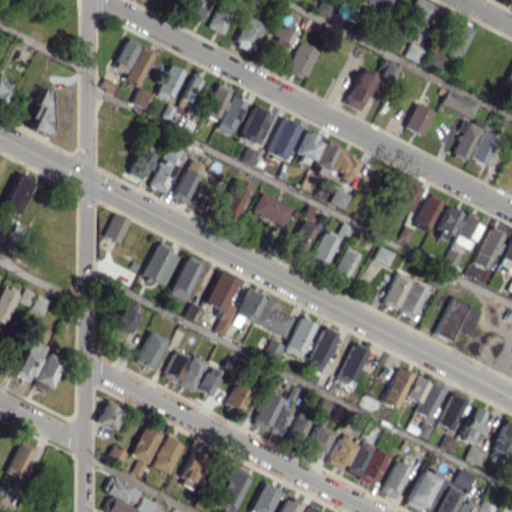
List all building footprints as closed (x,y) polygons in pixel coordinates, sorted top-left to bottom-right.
[(183,0),(177,16),(195,24),(205,0),(183,0)] [(215,0),(205,28),(220,33),(232,0),(215,0)] [(334,4),(322,0),(317,0),(312,12),(328,19),(334,4)] [(383,12),(388,0),(370,0),(368,5),(383,12)] [(430,4),(420,0),(410,0),(396,34),(415,42),(430,4)] [(230,43),(249,51),(261,23),(241,15),(230,43)] [(469,26),(454,21),(442,54),(457,59),(469,26)] [(291,30),(272,23),(261,51),(280,59),(291,30)] [(108,66),(122,72),(136,42),(122,36),(108,66)] [(300,78),(313,51),(294,41),(281,69),(300,78)] [(421,48),(406,41),(400,55),(414,62),(421,48)] [(121,79),(135,85),(149,50),(135,45),(121,79)] [(511,53),(499,87),(511,92),(511,53)] [(395,66),(381,58),(373,73),(387,81),(395,66)] [(150,94),(165,101),(179,71),(165,64),(150,94)] [(340,102),(354,110),(372,74),(358,67),(340,102)] [(197,76),(189,72),(173,106),(182,110),(197,76)] [(0,100),(9,81),(0,77),(0,100)] [(225,88),(211,82),(199,115),(213,120),(225,88)] [(127,101),(139,108),(147,93),(134,86),(127,101)] [(475,102),(442,90),(436,104),(469,117),(475,102)] [(240,101),(226,95),(212,128),(226,134),(240,101)] [(429,111),(412,102),(400,126),(418,135),(429,111)] [(250,143),(265,110),(251,103),(235,136),(250,143)] [(296,124),(277,116),(262,152),(281,160),(296,124)] [(479,123),(471,119),(469,123),(459,118),(454,129),(458,131),(447,155),(461,162),(479,123)] [(493,136),(479,129),(467,156),(481,163),(493,136)] [(308,162),(317,136),(301,130),(292,156),(308,162)] [(307,170),(319,175),(334,143),(322,137),(307,170)] [(237,161),(248,164),(253,149),(242,146),(237,161)] [(136,157),(130,155),(123,172),(140,179),(152,153),(140,148),(136,157)] [(323,175),(344,184),(356,158),(336,148),(323,175)] [(158,192),(173,160),(158,153),(144,185),(158,192)] [(182,202),(198,163),(185,158),(169,197),(182,202)] [(0,209),(12,215),(29,179),(14,172),(0,200),(0,209)] [(245,182),(229,177),(215,214),(232,220),(245,182)] [(390,204),(407,211),(417,187),(400,180),(390,204)] [(324,202),(339,209),(346,194),(332,187),(324,202)] [(247,212),(278,225),(287,205),(256,192),(247,212)] [(438,199),(424,192),(410,221),(424,228),(438,199)] [(448,235),(457,212),(441,205),(432,229),(448,235)] [(116,242),(124,217),(108,212),(100,237),(116,242)] [(462,214),(448,242),(464,249),(477,221),(462,214)] [(313,225),(300,218),(286,244),(300,251),(313,225)] [(403,242),(409,229),(400,225),(394,238),(403,242)] [(500,235),(484,228),(468,262),(483,269),(500,235)] [(304,262),(319,269),(333,239),(318,232),(304,262)] [(498,261),(511,265),(511,241),(505,239),(498,261)] [(159,285),(174,252),(153,242),(137,275),(159,285)] [(342,282),(354,252),(339,246),(327,275),(342,282)] [(384,266),(390,252),(375,246),(369,260),(384,266)] [(450,268),(457,255),(444,249),(438,261),(450,268)] [(199,262),(183,254),(164,293),(180,301),(199,262)] [(224,303),(234,278),(214,270),(201,303),(217,309),(209,331),(220,336),(231,306),(224,303)] [(407,278),(393,270),(377,302),(391,310),(407,278)] [(393,311),(409,318),(423,289),(407,281),(393,311)] [(0,321),(15,290),(0,282),(0,321)] [(14,300),(24,305),(30,291),(21,287),(14,300)] [(228,324),(236,327),(239,318),(248,321),(257,296),(240,290),(228,324)] [(38,314),(45,299),(33,294),(26,309),(38,314)] [(271,307),(275,301),(262,295),(249,322),(280,337),(289,316),(271,307)] [(451,328),(464,334),(476,309),(448,296),(431,333),(446,340),(451,328)] [(108,326),(123,334),(136,307),(120,300),(108,326)] [(279,349),(296,357),(311,324),(295,317),(279,349)] [(319,367),(334,331),(318,325),(303,361),(319,367)] [(147,369),(162,338),(146,330),(130,361),(147,369)] [(12,375),(26,381),(42,345),(27,338),(12,375)] [(272,361),(279,344),(266,338),(259,356),(272,361)] [(363,351),(348,344),(336,370),(351,377),(363,351)] [(174,383),(184,354),(169,349),(159,377),(174,383)] [(27,383),(43,391),(58,360),(42,352),(27,383)] [(187,390),(201,360),(188,354),(173,384),(187,390)] [(203,373),(197,371),(191,389),(207,395),(216,369),(206,366),(203,373)] [(407,372),(391,366),(378,403),(394,408),(407,372)] [(410,411),(425,418),(441,385),(427,379),(425,383),(410,375),(400,396),(414,402),(410,411)] [(245,391),(229,383),(220,403),(236,411),(245,391)] [(278,398),(262,391),(248,423),(264,430),(278,398)] [(433,423),(448,430),(463,398),(448,391),(433,423)] [(334,419),(339,405),(318,398),(313,413),(334,419)] [(109,429),(118,410),(102,402),(92,421),(109,429)] [(266,431),(278,436),(289,409),(277,404),(266,431)] [(469,443),(483,413),(469,407),(455,436),(469,443)] [(283,436),(297,442),(307,418),(293,412),(283,436)] [(423,438),(429,424),(413,418),(407,432),(423,438)] [(511,431),(511,422),(502,418),(488,448),(501,454),(511,431)] [(143,462),(157,433),(140,424),(126,454),(143,462)] [(315,458),(328,431),(312,424),(299,451),(315,458)] [(446,450),(451,437),(442,433),(436,446),(446,450)] [(148,466),(166,473),(177,442),(159,435),(148,466)] [(338,469),(350,444),(333,436),(321,461),(338,469)] [(1,474),(16,480),(30,445),(16,439),(1,474)] [(354,476),(369,446),(356,440),(341,469),(354,476)] [(461,459),(477,465),(482,449),(465,444),(461,459)] [(101,459),(116,465),(122,452),(107,445),(101,459)] [(371,485),(383,454),(368,448),(355,479),(371,485)] [(174,483),(188,489),(202,456),(188,450),(174,483)] [(136,475),(141,462),(132,459),(127,472),(136,475)] [(393,498),(406,466),(390,460),(377,492),(393,498)] [(244,472),(225,467),(214,507),(232,511),(244,472)] [(425,473),(417,469),(401,502),(417,511),(437,472),(428,467),(425,473)] [(464,487),(469,474),(455,468),(449,482),(464,487)] [(129,504),(136,489),(106,475),(99,490),(129,504)] [(247,511),(266,511),(276,489),(258,482),(246,511),(247,511)] [(434,511),(450,511),(458,490),(444,485),(434,511)] [(131,511),(133,509),(106,496),(99,511),(102,511),(131,511)] [(139,511),(148,511),(153,503),(138,496),(132,509),(139,511)] [(274,511),(294,511),(298,502),(280,496),(274,511)] [(0,510),(3,511),(7,511),(12,505),(0,498),(0,510)] [(471,511),(487,511),(491,507),(478,500),(471,511)] [(451,511),(467,511),(470,507),(456,502),(451,511)]
